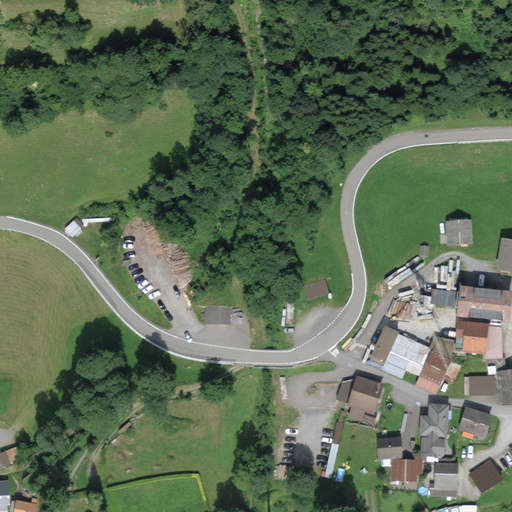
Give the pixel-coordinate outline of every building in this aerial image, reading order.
[(472,219),(445,220),(445,234),(439,235),(440,245),(446,244),(447,246),(473,245),(472,219)] [(511,238),(501,237),(496,270),(511,272),(511,238)] [(429,246),(419,245),(418,257),(428,257),(429,246)] [(511,297),(511,289),(459,285),(456,316),(510,322),(511,297)] [(434,290),(430,296),(430,305),(455,307),(456,292),(434,290)] [(231,308),(205,308),(205,324),(231,324),(231,308)] [(487,324),(457,322),(455,350),(461,350),(461,352),(485,354),(487,324)] [(399,332),(384,326),(366,364),(402,379),(407,371),(419,376),(416,385),(436,395),(440,386),(443,381),(454,386),(462,366),(451,361),(452,360),(454,340),(439,337),(433,336),(429,348),(399,334),(399,332)] [(511,369),(497,371),(502,405),(511,403),(511,369)] [(385,384),(356,374),(353,380),(342,382),(336,400),(347,403),(346,406),(374,415),(385,384)] [(494,376),(469,376),(469,396),(494,395),(494,376)] [(427,415),(420,415),(419,436),(422,436),(432,430),(442,438),(447,437),(449,406),(429,404),(427,415)] [(492,415),(465,407),(458,431),(463,432),(462,435),(473,438),(474,435),(485,439),(492,415)] [(420,452),(420,455),(434,456),(439,459),(445,455),(445,447),(445,442),(443,439),(439,438),(439,437),(432,431),(421,437),(421,452),(420,452)] [(401,437),(376,439),(378,459),(381,459),(381,466),(391,466),(391,463),(392,459),(404,459),(401,437)] [(422,458),(415,457),(414,460),(392,460),(390,482),(417,482),(417,475),(424,474),(422,458)] [(490,460),(469,473),(482,494),(492,487),(503,480),(490,460)] [(459,463),(434,462),(434,488),(428,488),(428,497),(457,498),(457,491),(459,491),(459,463)] [(9,481),(0,481),(0,511),(11,511),(9,481)] [(34,511),(36,506),(18,502),(15,511),(34,511)]
